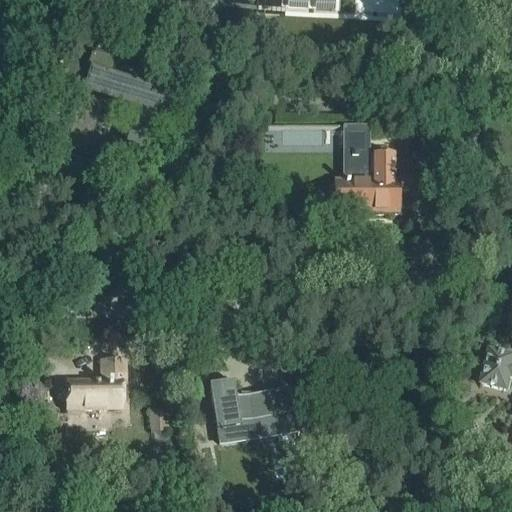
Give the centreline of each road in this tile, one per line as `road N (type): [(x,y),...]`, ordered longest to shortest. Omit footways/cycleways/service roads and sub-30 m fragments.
road 1 (residential): [(511,301),(0,310)]
road 2 (residential): [(0,114),(44,0)]
